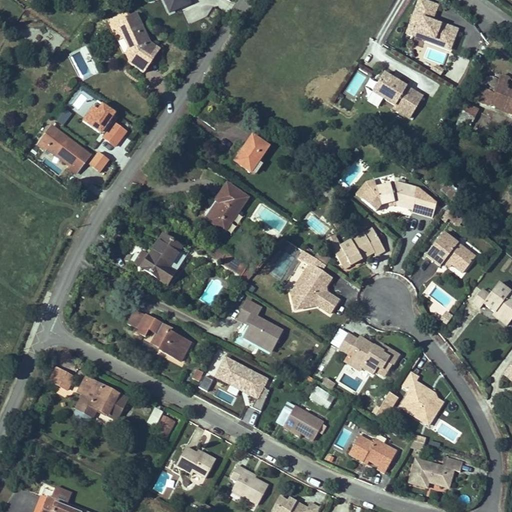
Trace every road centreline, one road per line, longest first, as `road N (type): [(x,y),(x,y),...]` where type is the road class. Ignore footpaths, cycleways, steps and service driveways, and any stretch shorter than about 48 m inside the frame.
road 1 (residential): [(45,327),(334,482),(413,511)]
road 2 (tertiary): [(45,327),(106,201),(254,0)]
road 3 (residential): [(499,511),(506,478),(495,419),(455,352),(394,296)]
